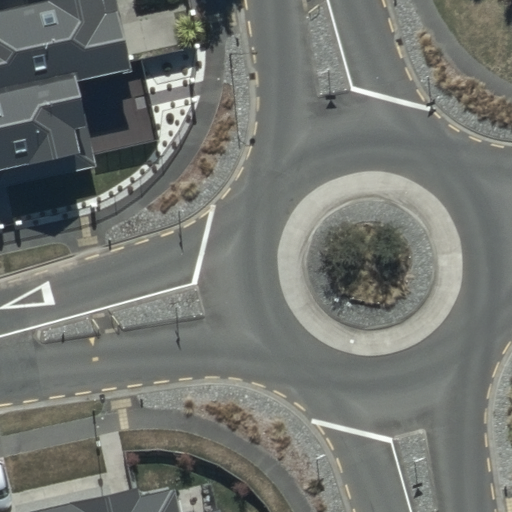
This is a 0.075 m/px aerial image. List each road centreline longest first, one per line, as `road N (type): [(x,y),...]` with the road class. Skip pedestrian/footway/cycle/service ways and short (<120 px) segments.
road 1 (residential): [(0,346),(254,288)]
road 2 (residential): [(254,288),(251,248),(261,209),(283,175),(314,150),(352,137)]
road 3 (residential): [(493,226),(497,259),(479,322),(430,368),(399,379)]
road 4 (residential): [(399,379),(361,381),(292,351),(254,288)]
road 5 (residential): [(352,137),(424,146),(454,165),(493,226)]
road 6 (residential): [(315,0),(352,137)]
road 7 (residential): [(399,379),(426,511)]
